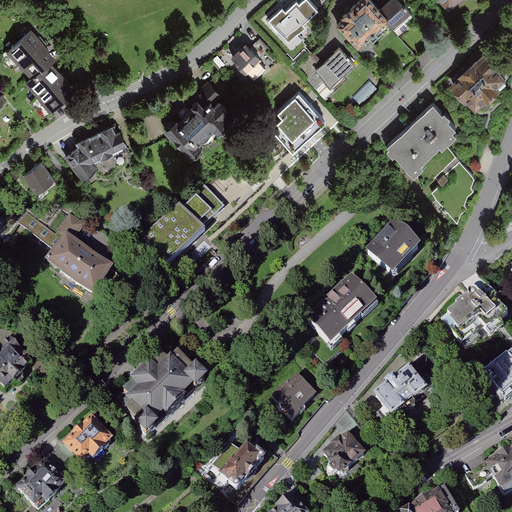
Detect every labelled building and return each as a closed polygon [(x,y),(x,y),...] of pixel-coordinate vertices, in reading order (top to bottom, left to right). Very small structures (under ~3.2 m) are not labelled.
[(281,6),(266,19),(284,41),(303,24),(300,21),(316,8),(308,0),(299,0),(286,12),(281,6)] [(365,0),(353,0),(331,19),(356,48),(386,22),(393,29),(410,14),(397,0),(383,0),(374,9),(365,0)] [(436,0),(447,11),(458,0),(436,0)] [(29,31),(5,51),(26,77),(19,83),(46,115),(73,93),(48,63),(53,59),(29,31)] [(243,42),(229,54),(249,77),(263,64),(243,42)] [(336,47),(310,70),(327,89),(353,66),(336,47)] [(480,50),(443,82),(466,108),(503,76),(480,50)] [(211,91),(165,128),(190,159),(221,134),(214,125),(229,113),(211,91)] [(293,151),(326,120),(299,91),(278,111),(282,116),(271,127),(293,151)] [(458,129),(435,104),(389,147),(411,171),(443,142),(458,129)] [(78,146),(64,157),(82,179),(97,167),(92,161),(123,146),(113,124),(76,141),(78,146)] [(411,171),(458,220),(474,176),(443,142),(411,171)] [(41,161),(19,175),(31,195),(54,182),(41,161)] [(203,186),(142,243),(168,270),(206,235),(201,230),(224,209),(203,186)] [(63,236),(43,264),(91,296),(110,268),(74,244),(86,227),(69,215),(58,232),(63,236)] [(398,229),(368,259),(391,281),(421,251),(398,229)] [(352,279),(304,322),(329,350),(377,307),(352,279)] [(445,315),(437,321),(458,349),(502,315),(479,284),(442,311),(445,315)] [(12,342),(0,353),(0,391),(3,395),(35,367),(12,342)] [(511,345),(477,369),(499,402),(511,392),(511,345)] [(119,414),(144,442),(206,385),(183,360),(177,365),(169,356),(126,396),(132,402),(119,414)] [(402,369),(365,395),(384,421),(420,394),(402,369)] [(291,422),(317,398),(297,376),(271,400),(291,422)] [(97,423),(64,451),(83,472),(115,444),(97,423)] [(347,433),(316,456),(331,477),(362,454),(347,433)] [(234,451),(228,445),(202,474),(229,498),(264,460),(243,441),(234,451)] [(511,487),(511,446),(479,464),(497,496),(511,487)] [(41,459),(8,487),(27,509),(60,482),(41,459)] [(476,473),(467,478),(472,487),(481,482),(476,473)] [(450,511),(438,488),(393,511),(450,511)] [(273,511),(270,511),(299,511),(286,494),(270,507),(273,511)]
